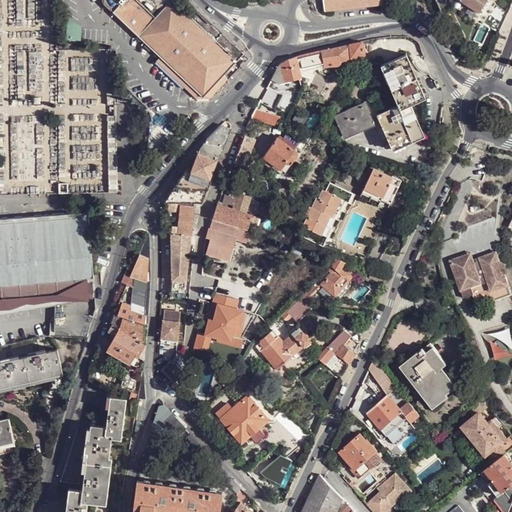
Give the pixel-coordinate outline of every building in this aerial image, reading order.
[(243,54),(222,34),(216,41),(172,1),(156,18),(136,0),(101,0),(103,4),(138,37),(142,40),(146,45),(152,49),(160,58),(203,97),(224,75),(243,54)] [(322,0),(324,11),(382,4),(381,0),(322,0)] [(459,0),(461,1),(468,6),(479,13),(487,0),(459,0)] [(509,7),(498,0),(483,23),(498,32),(509,7)] [(338,48),(321,51),(323,64),(324,67),(337,65),(339,65),(340,64),(340,63),(350,60),(351,58),(364,54),(361,41),(338,47),(338,48)] [(406,55),(381,66),(398,105),(377,115),(393,151),(412,142),(410,138),(423,133),(410,105),(409,101),(423,94),(406,55)] [(279,66),(272,80),(279,85),(302,78),(299,69),(296,57),(292,58),(285,61),(283,63),(279,66)] [(227,79),(224,75),(203,97),(160,58),(156,62),(196,99),(209,98),(227,79)] [(425,98),(423,94),(409,101),(410,105),(425,98)] [(367,104),(366,101),(335,116),(335,118),(367,104)] [(367,104),(335,118),(344,138),(375,124),(367,104)] [(254,111),(251,118),(276,126),(278,122),(279,120),(254,111)] [(200,151),(219,158),(230,129),(221,126),(208,138),(200,151)] [(246,128),(244,135),(256,140),(258,133),(246,128)] [(284,139),(296,147),(304,137),(290,132),(284,139)] [(315,136),(322,140),(324,135),(318,132),(315,136)] [(424,137),(423,133),(410,138),(412,142),(424,137)] [(244,135),(233,164),(245,168),(256,140),(244,135)] [(263,157),(265,158),(281,169),(288,159),(290,160),(291,160),(293,160),(294,160),(295,159),(296,159),(296,158),(297,156),(297,154),(297,152),(296,151),(295,150),(283,141),(277,137),(263,157)] [(284,139),(283,141),(295,150),(296,147),(284,139)] [(212,179),(219,158),(200,151),(187,170),(212,179)] [(281,169),(265,158),(263,162),(283,176),(294,160),(293,160),(291,160),(290,160),(288,159),(281,169)] [(368,172),(371,173),(374,168),(384,172),(385,170),(372,164),(368,172)] [(374,168),(371,173),(364,188),(373,193),(383,198),(382,201),(377,199),(367,219),(354,248),(351,256),(364,260),(396,189),(400,182),(402,177),(385,170),(384,172),(374,168)] [(386,168),(385,170),(402,177),(403,175),(386,168)] [(207,191),(212,179),(187,170),(175,188),(207,191)] [(400,182),(424,193),(428,185),(404,174),(403,175),(402,177),(400,182)] [(59,194),(68,194),(67,184),(59,184),(59,194)] [(300,236),(317,244),(320,235),(324,226),(329,216),(331,218),(336,208),(340,199),(338,198),(342,189),(329,184),(326,192),(323,192),(319,201),(317,200),(315,204),(313,209),(310,208),(308,213),(306,217),(308,218),(300,236)] [(203,203),(207,191),(175,188),(165,203),(167,203),(182,203),(203,203)] [(353,195),(342,189),(338,198),(340,199),(346,202),(350,203),(353,195)] [(371,196),(377,199),(382,201),(383,198),(373,193),(371,196)] [(346,202),(340,199),(336,208),(339,210),(341,211),(346,202)] [(303,211),(308,213),(310,208),(313,209),(315,204),(307,201),(303,211)] [(218,204),(213,218),(248,229),(252,215),(218,204)] [(194,207),(181,205),(179,227),(192,228),(194,207)] [(89,213),(0,219),(0,305),(40,302),(40,309),(96,299),(89,213)] [(333,218),(331,218),(329,216),(324,226),(329,227),(333,218)] [(209,227),(206,238),(211,240),(206,254),(229,261),(234,247),(231,246),(234,238),(247,243),(250,233),(212,221),(210,228),(209,227)] [(329,227),(324,226),(320,235),(326,238),(331,228),(329,227)] [(192,228),(179,227),(178,242),(190,243),(192,228)] [(320,235),(317,244),(324,247),(328,239),(326,238),(320,235)] [(302,249),(292,246),(289,255),(300,258),(302,249)] [(307,251),(304,260),(327,268),(332,260),(307,251)] [(468,254),(449,261),(460,291),(482,283),(481,280),(487,278),(489,282),(490,287),(508,280),(504,269),(507,264),(501,261),(498,253),(494,252),(479,257),(481,261),(475,263),(473,259),(472,255),(468,254)] [(139,255),(130,276),(134,278),(146,282),(148,267),(149,259),(139,255)] [(343,265),(345,263),(336,259),(332,265),(329,270),(331,273),(321,285),(335,297),(344,286),(354,275),(347,268),(343,265)] [(386,274),(372,270),(370,278),(384,282),(386,274)] [(122,283),(127,284),(130,276),(125,274),(122,283)] [(127,284),(124,292),(132,295),(133,286),(134,278),(130,276),(127,284)] [(146,282),(134,278),(133,286),(146,291),(146,282)] [(508,280),(490,287),(492,291),(510,285),(508,280)] [(298,301),(303,302),(318,287),(315,284),(298,301)] [(146,291),(133,286),(132,295),(145,298),(146,291)] [(145,298),(132,295),(131,303),(145,307),(145,298)] [(0,305),(0,315),(40,309),(40,302),(0,305)] [(295,320),(297,323),(306,314),(315,305),(295,302),(286,311),(292,317),(293,318),(295,320)] [(131,303),(131,304),(131,307),(130,310),(144,315),(145,311),(145,307),(131,303)] [(118,306),(115,314),(144,324),(144,315),(130,310),(131,307),(123,304),(122,304),(120,307),(118,306)] [(181,312),(173,311),(172,320),(163,319),(160,343),(177,345),(181,312)] [(292,317),(286,311),(282,315),(287,321),(289,320),(291,317),(292,317)] [(115,314),(111,322),(113,324),(143,342),(143,333),(144,324),(115,314)] [(143,342),(113,324),(108,332),(115,337),(106,351),(129,365),(134,357),(137,352),(140,354),(143,350),(146,346),(142,344),(143,342)] [(298,328),(291,334),(294,338),(301,331),(298,328)] [(261,351),(262,353),(275,369),(309,341),(308,339),(309,338),(307,335),(305,332),(303,333),(301,331),(294,338),(291,334),(289,336),(290,337),(283,342),(273,330),(259,342),(260,342),(255,346),(260,352),(261,351)] [(344,331),(328,347),(317,358),(342,378),(345,371),(349,363),(359,343),(352,339),(353,337),(344,331)] [(196,336),(194,350),(207,351),(209,337),(196,336)] [(253,343),(248,354),(254,358),(256,358),(262,353),(261,351),(260,352),(255,346),(253,343)] [(444,390),(450,398),(461,390),(444,367),(447,364),(431,344),(427,346),(424,349),(412,358),(405,363),(424,388),(421,391),(429,402),(444,390)] [(408,353),(412,358),(424,349),(420,344),(408,353)] [(45,377),(63,373),(57,349),(45,353),(28,357),(19,359),(1,363),(0,363),(0,387),(12,385),(29,381),(45,377)] [(180,358),(176,362),(182,367),(186,364),(180,358)] [(411,423),(420,415),(375,359),(369,369),(379,382),(388,394),(367,412),(387,437),(408,419),(411,423)] [(183,372),(172,360),(162,369),(174,381),(183,372)] [(401,367),(421,391),(424,388),(405,363),(401,367)] [(121,386),(139,389),(141,379),(126,370),(121,386)] [(253,379),(244,371),(236,381),(244,389),(248,386),(253,379)] [(261,387),(253,379),(248,386),(255,393),(261,387)] [(133,393),(138,395),(139,389),(121,386),(120,388),(133,393)] [(435,409),(450,398),(444,390),(429,402),(435,409)] [(258,428),(264,423),(268,420),(247,396),(232,408),(228,404),(216,414),(241,443),(244,440),(250,435),(258,428)] [(126,399),(110,397),(109,409),(108,412),(111,412),(109,428),(106,428),(91,426),(89,439),(86,439),(84,453),(87,454),(86,464),(85,473),(84,475),(87,475),(85,491),(82,491),(69,489),(65,511),(86,511),(88,503),(106,506),(112,459),(108,459),(106,458),(109,435),(122,437),(126,399)] [(477,401),(469,407),(476,416),(464,425),(488,455),(489,453),(495,461),(505,454),(507,452),(511,448),(511,433),(510,432),(507,435),(501,427),(504,425),(497,416),(489,422),(481,412),(489,406),(481,397),(479,399),(477,401)] [(139,467),(140,468),(155,469),(167,432),(174,440),(186,429),(181,423),(172,414),(164,405),(159,406),(152,427),(150,435),(142,457),(139,467)] [(0,444),(14,442),(9,418),(0,420),(0,444)] [(268,428),(264,423),(258,428),(262,433),(268,428)] [(262,433),(258,428),(250,435),(254,439),(256,442),(264,435),(262,433)] [(200,443),(191,434),(185,439),(194,448),(200,443)] [(365,462),(371,468),(372,469),(383,458),(373,448),(375,447),(372,444),(374,441),(370,438),(368,440),(367,439),(366,439),(361,434),(350,443),(340,453),(356,470),(365,462)] [(121,440),(122,437),(109,435),(106,458),(108,459),(111,439),(121,440)] [(254,439),(250,435),(244,440),(248,444),(254,439)] [(194,448),(238,495),(242,488),(200,443),(194,448)] [(295,450),(298,453),(305,447),(303,443),(295,450)] [(495,499),(506,511),(507,511),(511,503),(511,463),(505,454),(495,461),(490,465),(486,468),(504,492),(499,496),(495,499)] [(413,455),(406,462),(410,467),(413,471),(421,464),(413,455)] [(360,478),(371,468),(365,462),(356,470),(354,472),(360,478)] [(395,471),(399,476),(410,467),(406,462),(402,465),(395,471)] [(504,492),(486,468),(480,473),(499,496),(504,492)] [(399,476),(395,471),(388,477),(397,486),(403,480),(399,476)] [(337,511),(344,499),(320,475),(302,511),(337,511)] [(397,486),(388,477),(376,487),(380,491),(368,504),(376,511),(383,511),(402,495),(395,488),(397,486)] [(403,480),(397,486),(403,493),(410,487),(403,480)] [(137,481),(133,510),(135,510),(139,510),(139,511),(219,511),(220,503),(222,493),(209,491),(208,494),(203,493),(203,490),(155,484),(155,487),(148,486),(149,483),(137,481)] [(403,493),(397,486),(395,488),(402,495),(403,493)] [(274,501),(275,502),(281,504),(284,495),(281,494),(282,491),(276,488),(274,494),(276,495),(274,501)] [(253,511),(240,503),(236,509),(233,511),(253,511)]
